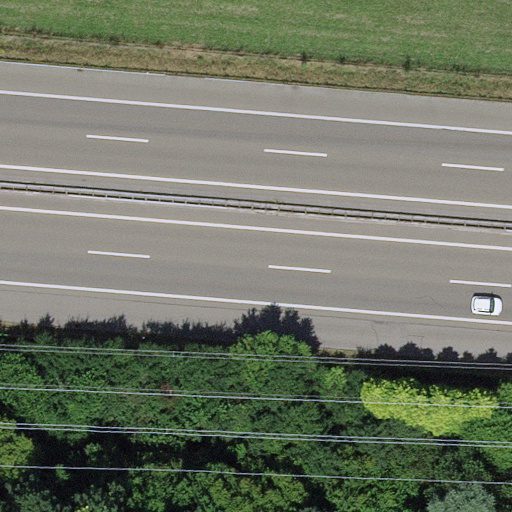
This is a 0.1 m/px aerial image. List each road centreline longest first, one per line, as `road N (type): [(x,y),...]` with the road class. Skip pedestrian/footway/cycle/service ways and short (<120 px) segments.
road 1 (motorway): [(511,169),(0,126)]
road 2 (motorway): [(0,244),(511,286)]
